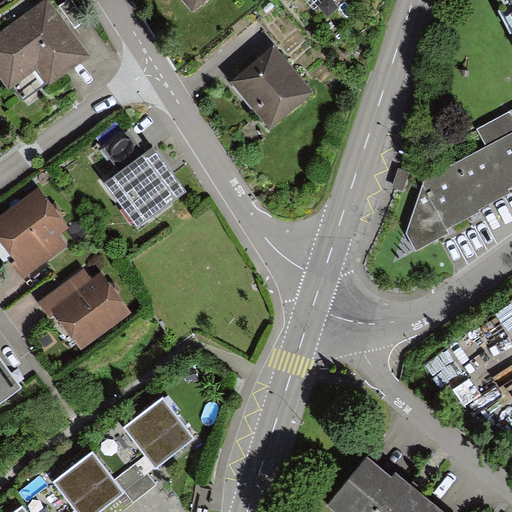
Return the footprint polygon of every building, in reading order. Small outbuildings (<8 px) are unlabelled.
[(37,67),(51,85),(90,56),(48,0),(43,0),(0,32),(0,74),(10,88),(37,67)] [(185,0),(195,10),(207,0),(185,0)] [(511,0),(503,0),(511,17),(511,0)] [(271,128),(312,92),(273,45),(231,81),(251,104),(271,128)] [(423,181),(447,228),(511,193),(511,190),(510,187),(511,185),(511,116),(510,113),(482,129),(491,146),(423,181)] [(118,173),(145,153),(129,133),(103,153),(118,173)] [(106,182),(140,226),(186,191),(170,170),(153,147),(145,153),(118,173),(106,182)] [(423,181),(402,260),(450,235),(447,228),(423,181)] [(0,218),(0,237),(27,274),(68,245),(62,236),(71,229),(57,210),(42,189),(0,218)] [(54,312),(80,347),(129,311),(113,290),(100,272),(90,279),(83,269),(37,303),(48,317),(54,312)] [(0,404),(22,388),(0,358),(0,404)] [(163,399),(126,428),(147,456),(155,467),(157,469),(195,438),(163,399)] [(93,452),(55,482),(76,509),(77,511),(100,511),(125,493),(115,480),(93,452)] [(324,502),(335,511),(435,511),(411,491),(364,453),(324,502)] [(147,456),(115,480),(125,493),(126,492),(133,502),(156,484),(148,473),(155,467),(147,456)]
